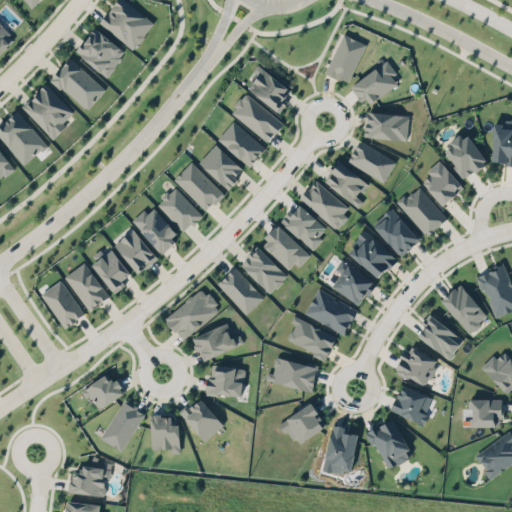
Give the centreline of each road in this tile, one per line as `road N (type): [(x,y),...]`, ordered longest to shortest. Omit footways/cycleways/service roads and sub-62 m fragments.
road 1 (residential): [(321,124),(184,273),(0,407)]
road 2 (tertiary): [(0,262),(114,166),(210,56)]
road 3 (residential): [(355,387),(384,325),(428,271),(511,230)]
road 4 (tertiary): [(373,0),(511,66)]
